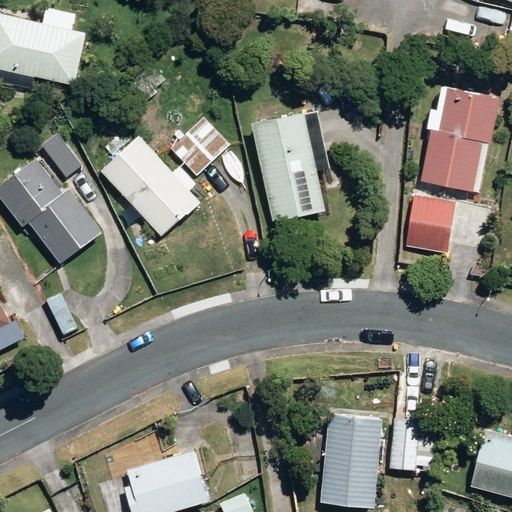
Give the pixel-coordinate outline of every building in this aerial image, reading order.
[(0,65),(80,83),(91,32),(73,27),(76,13),(50,7),(46,23),(0,12),(0,65)] [(432,179),(480,189),(490,139),(498,140),(507,96),(456,86),(448,127),(442,126),(432,179)] [(262,121),(280,220),(330,209),(315,112),(262,121)] [(205,116),(169,150),(183,165),(195,177),(231,143),(205,116)] [(46,146),(72,178),(89,165),(62,132),(46,146)] [(109,168),(168,236),(205,203),(146,135),(109,168)] [(37,221),(68,262),(108,232),(75,187),(68,192),(41,159),(2,190),(30,227),(37,221)] [(412,246),(452,251),(459,199),(419,194),(412,246)] [(0,330),(12,325),(0,299),(0,330)] [(324,496),(375,501),(383,412),(334,407),(324,496)] [(393,464),(416,466),(421,416),(398,413),(393,464)] [(476,481),(511,489),(511,429),(488,424),(476,481)] [(128,481),(137,511),(147,511),(209,492),(193,442),(130,463),(135,478),(128,481)] [(248,490),(221,503),(225,511),(254,511),(258,510),(248,490)] [(32,511),(57,511),(52,501),(32,511)]
